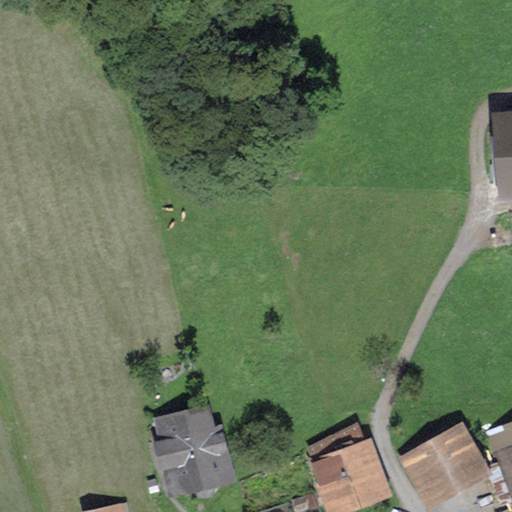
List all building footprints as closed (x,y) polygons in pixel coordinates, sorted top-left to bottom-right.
[(505,190),(511,189),(511,117),(500,118),(505,190)] [(161,444),(171,487),(229,473),(218,430),(210,432),(206,414),(163,425),(167,443),(161,444)] [(402,449),(429,498),(480,469),(453,420),(402,449)] [(369,444),(361,447),(354,428),(309,449),(332,509),(385,489),(369,444)] [(511,449),(497,454),(511,494),(511,449)]
